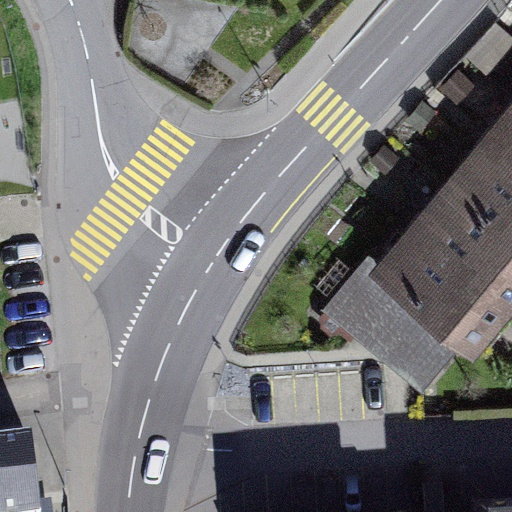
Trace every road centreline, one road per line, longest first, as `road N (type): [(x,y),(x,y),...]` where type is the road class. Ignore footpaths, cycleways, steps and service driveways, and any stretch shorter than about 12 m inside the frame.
road 1 (residential): [(132,465),(511,442)]
road 2 (secondary): [(441,0),(268,189),(214,262)]
road 3 (residential): [(214,262),(129,197),(105,147),(70,0)]
road 4 (secondary): [(214,262),(157,365),(132,465)]
